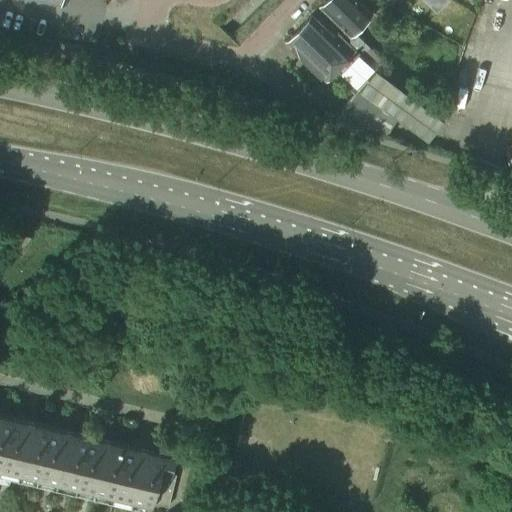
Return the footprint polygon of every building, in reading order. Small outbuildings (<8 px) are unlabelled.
[(356,0),(323,0),(319,5),(349,35),(348,43),(375,66),(382,58),(353,30),(370,13),(356,0)] [(425,0),(435,10),(444,0),(425,0)] [(309,14),(284,41),(324,80),(331,72),(349,53),(309,14)] [(349,53),(331,72),(355,93),(375,67),(355,50),(351,55),(349,53)] [(397,116),(414,128),(427,138),(443,118),(430,108),(399,85),(375,67),(355,93),(342,110),(371,125),(386,134),(397,116)] [(0,465),(168,506),(176,473),(170,472),(174,454),(162,451),(160,457),(0,418),(0,465)]
